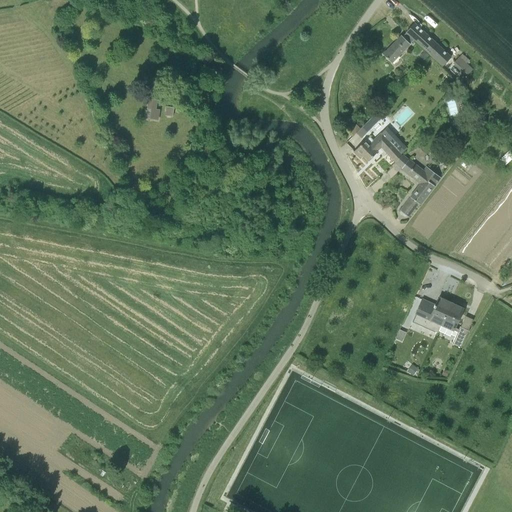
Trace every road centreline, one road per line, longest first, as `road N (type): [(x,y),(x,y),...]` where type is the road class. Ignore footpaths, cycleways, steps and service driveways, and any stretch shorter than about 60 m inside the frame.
road 1 (unclassified): [(193,511),(209,472),(303,329),(360,204)]
road 2 (unclassified): [(360,204),(325,129),(322,100),(337,61),(380,0)]
road 3 (unclassified): [(360,204),(415,248),(494,292)]
